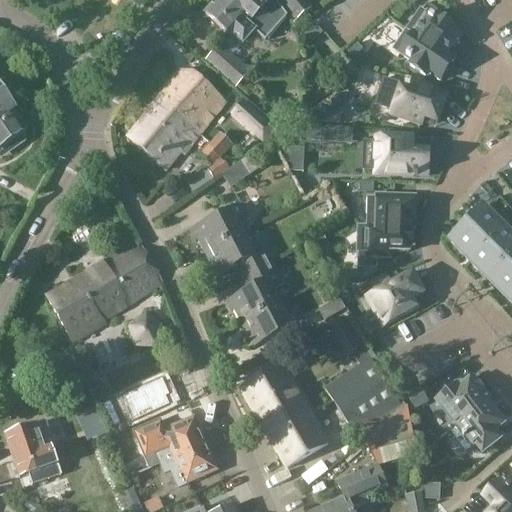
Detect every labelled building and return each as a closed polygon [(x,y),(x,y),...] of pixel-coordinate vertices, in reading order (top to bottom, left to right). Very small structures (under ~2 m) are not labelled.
[(273,0),(270,0),(263,8),(255,0),(217,0),(203,16),(230,39),(232,37),(242,46),(254,33),(265,43),(287,18),(273,0)] [(312,10),(304,0),(276,0),(295,23),(312,10)] [(401,4),(391,13),(397,20),(407,11),(401,4)] [(406,32),(407,32),(413,36),(446,58),(447,58),(448,56),(452,49),(460,38),(451,32),(453,29),(438,19),(436,22),(420,11),(406,32)] [(439,83),(446,72),(447,72),(451,65),(453,62),(447,58),(446,58),(413,36),(400,55),(400,56),(412,64),(410,67),(425,77),(427,74),(439,83)] [(347,53),(353,60),(363,51),(357,44),(347,53)] [(220,46),(205,63),(235,90),(250,74),(220,46)] [(335,90),(324,74),(313,81),(323,98),(335,90)] [(179,76),(153,110),(192,146),(225,106),(193,77),(179,76)] [(421,125),(423,120),(436,124),(437,124),(446,98),(401,83),(400,86),(383,80),(374,106),(392,112),(391,115),(421,125)] [(0,151),(11,144),(16,150),(25,144),(25,136),(24,134),(26,133),(13,114),(15,113),(4,97),(0,100),(0,151)] [(232,112),(252,129),(263,117),(244,100),(232,112)] [(183,158),(192,146),(153,110),(128,141),(165,175),(180,155),(183,158)] [(353,132),(306,128),(307,143),(351,147),(353,132)] [(200,155),(212,167),(232,146),(219,134),(199,155),(200,155)] [(427,171),(428,154),(418,153),(411,153),(411,141),(376,139),(375,143),(374,173),(374,176),(413,177),(413,179),(417,179),(417,178),(427,178),(427,171)] [(286,166),(290,166),(290,149),(291,140),(277,140),(276,148),(286,166)] [(230,190),(260,170),(251,157),(221,177),(230,190)] [(220,162),(217,163),(213,167),(188,185),(195,195),(229,172),(220,162)] [(311,166),(298,173),(298,176),(304,188),(306,189),(319,183),(320,180),(313,167),(311,166)] [(360,194),(372,194),(373,185),(360,185),(360,194)] [(367,199),(366,228),(409,229),(409,222),(413,223),(413,198),(377,197),(377,199),(367,199)] [(197,242),(204,256),(244,235),(237,221),(247,216),(241,205),(188,232),(194,243),(197,242)] [(482,208),(474,217),(480,223),(488,214),(482,208)] [(471,231),(488,248),(505,231),(488,214),(480,223),(471,231)] [(465,225),(471,231),(480,223),(474,217),(465,225)] [(457,233),(463,239),(471,231),(465,225),(457,233)] [(409,231),(409,229),(366,228),(357,227),(356,255),(358,255),(357,269),(376,270),(377,259),(388,259),(389,253),(408,254),(408,249),(412,249),(412,234),(409,234),(409,231)] [(454,248),(471,265),(488,248),(471,231),(463,239),(454,248)] [(488,248),(504,264),(511,255),(511,237),(505,231),(488,248)] [(448,242),(454,248),(463,239),(457,233),(448,242)] [(234,270),(239,280),(272,264),(265,252),(256,257),(244,235),(204,256),(211,268),(208,270),(213,281),(234,270)] [(140,248),(44,300),(72,346),(105,328),(102,323),(163,285),(140,248)] [(471,265),(487,281),(504,264),(488,248),(471,265)] [(233,312),(240,326),(281,306),(273,291),(284,285),(275,268),(274,268),(272,264),(239,280),(245,292),(224,303),(230,314),(233,312)] [(487,281),(504,297),(511,288),(511,271),(504,264),(487,281)] [(346,282),(359,283),(359,274),(347,273),(346,282)] [(416,310),(414,308),(411,302),(419,298),(423,295),(412,275),(400,282),(399,281),(390,286),(384,276),(370,284),(376,294),(374,295),(374,296),(367,300),(374,313),(374,314),(379,323),(380,323),(383,328),(397,321),(416,310)] [(324,323),(325,322),(345,310),(339,300),(318,312),(324,323)] [(287,318),(281,306),(240,326),(247,339),(244,340),(249,351),(302,324),(297,313),(287,318)] [(343,318),(334,323),(353,355),(362,349),(343,318)] [(325,391),(355,436),(360,432),(398,409),(400,407),(395,399),(378,373),(365,353),(354,360),(360,369),(325,391)] [(45,367),(52,382),(79,368),(72,354),(45,367)] [(239,391),(263,431),(304,407),(280,366),(239,391)] [(82,390),(76,379),(57,388),(63,399),(82,390)] [(435,402),(455,428),(486,404),(487,405),(490,402),(488,399),(485,395),(473,379),(469,381),(459,389),(456,385),(435,402)] [(121,402),(133,427),(168,410),(164,401),(168,399),(160,383),(121,402)] [(45,400),(50,397),(46,389),(41,391),(45,400)] [(407,398),(414,411),(423,406),(415,393),(407,398)] [(504,426),(492,411),(489,407),(487,405),(486,404),(455,428),(463,438),(461,439),(463,441),(465,441),(472,450),(476,448),(482,456),(500,441),(494,434),(504,426)] [(304,407),(263,431),(286,471),(328,446),(304,407)] [(315,511),(362,511),(371,508),(367,499),(388,490),(379,469),(416,458),(408,409),(401,413),(366,441),(364,442),(376,466),(337,484),(343,496),(329,502),(331,505),(315,511)] [(155,457),(155,456),(202,436),(194,420),(165,432),(160,421),(143,428),(155,457)] [(20,481),(22,480),(24,486),(30,483),(32,487),(62,476),(51,445),(54,444),(46,423),(5,437),(20,481)] [(170,474),(177,491),(218,474),(202,436),(155,456),(163,476),(170,474)] [(129,480),(159,467),(153,454),(124,467),(129,480)] [(491,511),(511,511),(511,494),(509,492),(510,491),(507,488),(507,489),(500,482),(495,487),(483,499),(489,506),(493,510),(491,511)] [(439,487),(427,486),(426,500),(438,501),(439,487)] [(144,511),(134,489),(124,493),(132,511),(144,511)] [(407,511),(424,511),(421,494),(405,498),(407,511)] [(36,511),(40,507),(30,499),(25,506),(33,511),(36,511)] [(146,511),(158,511),(163,510),(157,499),(143,505),(146,511)] [(131,511),(125,502),(109,511),(131,511)]
